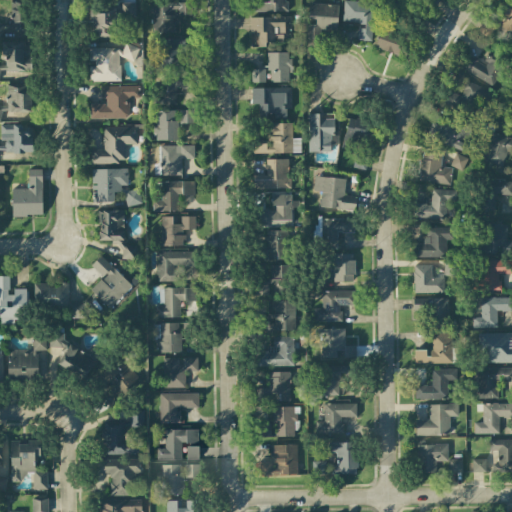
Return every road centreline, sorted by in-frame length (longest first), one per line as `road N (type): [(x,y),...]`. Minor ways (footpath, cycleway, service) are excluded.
road 1 (residential): [(472,0),(413,94),(391,174),(390,511)]
road 2 (residential): [(225,0),(232,511)]
road 3 (residential): [(511,495),(232,497)]
road 4 (residential): [(62,0),(66,160)]
road 5 (residential): [(69,511),(67,425),(57,413),(0,412)]
road 6 (residential): [(66,160),(67,234),(36,246),(0,246)]
